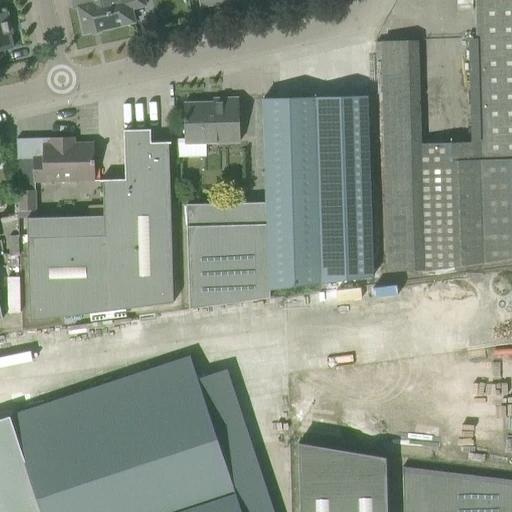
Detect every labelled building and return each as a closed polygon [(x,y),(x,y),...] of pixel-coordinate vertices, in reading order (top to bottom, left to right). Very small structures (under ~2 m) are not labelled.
[(145,6),(143,0),(92,0),(93,3),(77,7),(83,34),(134,23),(131,9),(145,6)] [(511,0),(475,0),(479,146),(384,149),(388,271),(424,270),(483,263),(511,261),(511,0)] [(12,34),(7,13),(2,14),(1,9),(0,8),(0,51),(12,49),(9,35),(12,34)] [(372,276),(369,180),(367,96),(263,99),(265,183),(266,202),(186,205),(189,307),(270,296),(269,289),(372,276)] [(184,138),(176,139),(177,157),(205,156),(205,143),(240,142),(239,119),(238,99),(222,99),(212,100),(213,103),(210,104),(206,104),(183,104),(184,124),(184,138)] [(174,303),(169,164),(168,144),(170,143),(170,142),(150,143),(150,130),(123,131),(125,180),(100,180),(100,182),(102,182),(103,206),(103,217),(103,238),(27,240),(30,322),(174,303)] [(32,157),(33,183),(94,181),(93,143),(74,143),(74,137),(59,138),(59,144),(42,144),(42,157),(32,157)] [(35,211),(35,191),(17,191),(18,211),(35,211)] [(103,206),(87,206),(88,217),(103,217),(103,206)] [(486,284),(511,281),(511,270),(485,273),(486,284)] [(8,411),(0,413),(0,511),(181,511),(234,494),(189,359),(10,417),(8,411)] [(387,511),(386,457),(297,444),(298,511),(387,511)] [(511,511),(511,480),(402,467),(402,511),(511,511)] [(240,511),(234,494),(181,511),(240,511)]
